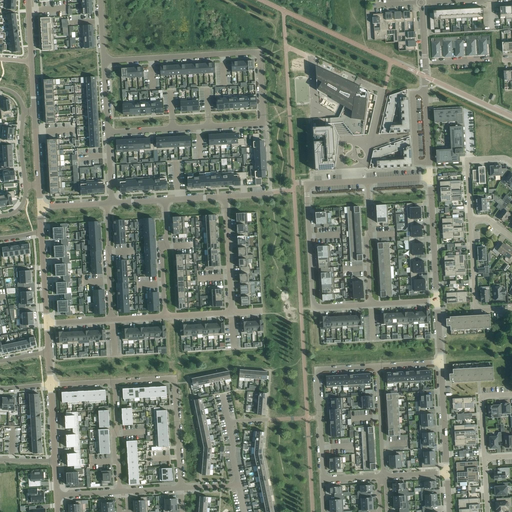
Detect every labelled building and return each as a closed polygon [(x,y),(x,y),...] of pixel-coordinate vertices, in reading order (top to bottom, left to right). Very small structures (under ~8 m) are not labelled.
[(430,30),(434,30),(435,30),(434,20),(440,20),(439,10),(433,11),(433,13),(429,13),(430,30)] [(413,12),(410,12),(410,11),(404,12),(404,13),(404,22),(405,32),(408,32),(408,22),(414,22),(414,21),(414,19),(413,19),(413,12)] [(385,13),(385,14),(386,20),(384,20),(385,30),(388,30),(388,23),(395,22),(395,13),(394,13),(391,13),(391,12),(385,13)] [(404,13),(401,13),(401,12),(394,12),(394,13),(395,13),(395,22),(396,29),(399,29),(398,22),(404,22),(404,13)] [(373,14),(373,17),(372,17),(373,24),(379,23),(380,30),(383,30),(382,14),(380,15),(380,14),(378,14),(373,14)] [(383,30),(380,30),(374,31),(374,34),(375,34),(375,36),(374,36),(375,40),(386,39),(385,35),(393,35),(394,42),(398,42),(398,36),(397,33),(399,33),(399,29),(396,29),(388,30),(385,30),(384,20),(386,20),(385,14),(383,14),(382,14),(383,30)] [(405,32),(399,33),(397,33),(398,36),(405,36),(405,42),(415,41),(414,38),(415,38),(415,32),(408,32),(405,32)] [(479,40),(480,55),(487,55),(486,39),(479,40)] [(467,40),(468,56),(475,55),(474,40),(467,40)] [(415,41),(405,42),(398,42),(398,46),(405,45),(406,51),(408,51),(411,51),(415,50),(415,47),(416,47),(416,41),(415,41)] [(452,57),(451,41),(443,42),(444,57),(452,57)] [(455,41),(456,56),(464,56),(463,41),(455,41)] [(432,42),(433,58),(440,57),(439,42),(432,42)] [(338,118),(353,136),(364,135),(369,92),(367,91),(368,90),(315,66),(317,91),(344,106),(338,118)] [(396,133),(408,132),(406,93),(402,93),(402,91),(389,96),(389,99),(390,99),(390,102),(388,102),(385,114),(386,114),(386,117),(384,118),(382,126),(383,126),(383,130),(381,130),(381,134),(389,134),(390,132),(396,131),(396,133)] [(4,108),(1,108),(1,116),(5,116),(5,114),(11,113),(11,110),(12,110),(11,106),(10,106),(10,100),(3,101),(4,108)] [(462,109),(434,111),(434,123),(435,123),(435,122),(436,122),(439,122),(439,123),(441,123),(442,123),(442,122),(443,122),(446,121),(446,122),(449,122),(450,122),(450,121),(451,121),(454,121),(454,122),(456,122),(457,122),(457,124),(463,124),(462,109)] [(1,124),(0,133),(13,134),(14,128),(7,128),(7,125),(1,124)] [(313,127),(315,171),(335,170),(339,137),(333,124),(325,124),(325,127),(313,127)] [(436,150),(437,163),(460,162),(459,157),(465,156),(463,126),(450,127),(451,149),(436,150)] [(0,133),(0,136),(0,142),(6,143),(6,140),(13,141),(13,134),(0,133)] [(259,134),(253,134),(253,147),(252,147),(252,148),(265,147),(264,143),(263,143),(263,141),(259,141),(259,134)] [(157,144),(153,144),(154,150),(157,150),(163,150),(162,138),(156,138),(157,144)] [(402,150),(411,146),(410,138),(406,139),(406,141),(403,141),(403,140),(394,143),(394,145),(391,146),(391,145),(379,149),(380,150),(376,151),(376,150),(373,151),(370,164),(372,164),(373,168),(377,167),(377,169),(412,167),(411,146),(403,149),(404,160),(381,161),(381,157),(382,157),(382,156),(383,156),(388,154),(390,154),(401,150),(401,149),(402,149),(402,150)] [(150,139),(144,139),(144,151),(154,150),(153,144),(150,144),(150,139)] [(490,166),(491,176),(501,175),(501,177),(504,176),(509,170),(506,168),(501,169),(501,166),(490,166)] [(472,170),(473,181),(479,180),(479,184),(485,184),(485,179),(485,176),(485,175),(485,174),(485,168),(484,167),(478,167),(478,168),(478,170),(478,171),(476,171),(473,171),(473,170),(472,170)] [(266,171),(254,172),(255,172),(256,185),(262,185),(261,177),(265,177),(265,175),(266,175),(266,171)] [(504,177),(500,182),(504,185),(506,183),(511,186),(510,187),(511,188),(511,173),(511,174),(511,173),(506,178),(504,177)] [(121,192),(127,192),(126,178),(126,179),(117,180),(118,186),(120,186),(121,192)] [(440,192),(451,191),(450,181),(440,182),(440,186),(440,187),(440,188),(440,192)] [(450,181),(451,191),(461,191),(461,187),(461,186),(461,185),(461,181),(450,181)] [(62,188),(50,188),(50,194),(55,194),(55,197),(60,197),(60,188),(62,188)] [(14,191),(4,193),(7,206),(13,205),(12,198),(15,198),(14,191)] [(451,191),(440,192),(441,196),(440,196),(441,196),(441,197),(440,197),(440,198),(441,198),(441,202),(451,201),(451,191)] [(461,191),(451,191),(451,201),(462,201),(462,197),(462,196),(461,195),(462,195),(461,191)] [(494,194),(483,195),(483,199),(476,199),(476,211),(478,211),(480,211),(486,211),(486,201),(493,200),(493,194),(494,194)] [(505,208),(511,201),(507,198),(502,205),(505,208)] [(504,222),(507,218),(510,214),(504,209),(498,217),(504,222)] [(247,213),(236,213),(236,218),(236,222),(238,222),(238,225),(237,225),(247,225),(247,221),(247,218),(247,213)] [(389,226),(388,222),(388,216),(376,217),(377,223),(382,223),(383,227),(389,226)] [(327,218),(315,219),(316,225),(323,224),(323,228),(329,227),(329,223),(328,224),(327,218)] [(452,218),(442,219),(442,223),(442,224),(442,225),(442,229),(453,228),(452,218)] [(463,218),(452,218),(453,228),(463,228),(463,224),(463,223),(463,222),(463,218)] [(60,227),(53,228),(53,234),(66,233),(66,227),(67,227),(67,224),(60,224),(60,227)] [(247,225),(237,225),(237,232),(237,233),(238,233),(238,236),(237,236),(237,237),(248,236),(248,232),(245,232),(245,229),(244,225),(247,225)] [(453,228),(442,229),(443,233),(442,233),(443,233),(443,234),(443,235),(443,239),(454,238),(453,228)] [(463,228),(453,228),(454,238),(464,238),(464,234),(464,233),(464,232),(463,228)] [(66,233),(53,234),(54,240),(61,239),(61,242),(68,242),(68,239),(66,239),(66,233)] [(248,236),(237,237),(238,240),(237,241),(238,245),(239,245),(239,248),(238,248),(249,247),(249,243),(246,244),(245,241),(245,236),(248,236)] [(62,246),(54,246),(54,252),(67,251),(67,245),(68,245),(68,242),(61,242),(62,246)] [(503,255),(509,247),(506,244),(505,245),(503,243),(501,246),(497,244),(492,251),(496,254),(498,255),(499,254),(500,254),(500,253),(503,255)] [(249,247),(238,248),(238,252),(238,256),(240,256),(240,259),(239,259),(254,259),(253,255),(248,255),(248,252),(247,248),(249,248),(249,247)] [(486,260),(485,247),(478,248),(478,261),(486,260)] [(511,248),(509,247),(503,255),(506,257),(505,258),(505,259),(505,260),(506,261),(510,264),(511,261),(511,254),(511,255),(511,254),(511,250),(511,248)] [(415,255),(423,255),(423,249),(409,250),(410,259),(413,258),(412,255),(415,255)] [(67,251),(54,252),(55,258),(62,258),(62,261),(69,260),(69,257),(67,257),(67,251)] [(448,256),(444,256),(444,260),(444,261),(444,262),(445,266),(455,265),(455,255),(453,255),(453,252),(448,253),(448,256)] [(465,255),(455,255),(455,265),(466,265),(465,261),(466,261),(465,261),(465,259),(466,259),(465,259),(465,255)] [(254,259),(239,259),(239,263),(239,268),(240,268),(240,271),(250,270),(250,266),(248,266),(248,264),(248,259),(254,259)] [(63,264),(55,264),(55,270),(68,270),(68,264),(69,264),(69,260),(62,261),(63,264)] [(455,265),(445,266),(445,270),(445,271),(445,272),(445,276),(456,276),(455,265)] [(466,265),(455,265),(456,276),(466,275),(466,271),(466,270),(466,269),(466,265)] [(23,268),(16,268),(17,271),(17,278),(31,277),(31,271),(23,271),(23,268)] [(68,270),(55,270),(56,276),(63,276),(63,279),(70,279),(70,275),(68,275),(68,270)] [(250,270),(240,271),(241,274),(239,274),(240,278),(240,282),(255,281),(249,281),(249,277),(249,274),(250,274),(250,270)] [(18,283),(17,283),(17,287),(24,287),(24,283),(32,283),(31,277),(17,278),(18,283)] [(363,287),(363,281),(357,281),(357,277),(351,278),(351,282),(353,282),(353,287),(363,287)] [(64,282),(56,283),(56,288),(69,288),(69,283),(71,282),(70,279),(63,279),(64,282)] [(255,281),(240,282),(240,283),(241,282),(241,285),(240,286),(240,290),(241,294),(251,293),(251,288),(251,285),(255,285),(255,281)] [(505,295),(505,289),(502,289),(501,287),(493,288),(494,300),(502,299),(502,295),(505,295)] [(69,288),(56,288),(57,294),(64,294),(65,297),(71,297),(71,293),(67,293),(67,288),(69,288)] [(24,289),(18,289),(18,292),(19,292),(20,298),(19,298),(33,298),(32,291),(25,292),(24,289)] [(481,297),(480,297),(481,300),(481,302),(485,302),(488,302),(488,299),(490,299),(490,295),(490,290),(481,291),(481,297)] [(447,303),(457,303),(457,292),(446,293),(446,297),(446,298),(447,298),(447,299),(446,299),(447,299),(447,303)] [(467,292),(457,292),(457,303),(468,302),(468,298),(467,298),(467,297),(468,297),(468,296),(467,296),(467,292)] [(251,293),(241,294),(242,294),(242,297),(241,297),(241,301),(241,305),(251,305),(250,300),(250,297),(252,297),(251,293)] [(65,300),(57,301),(58,307),(70,306),(68,306),(67,300),(72,300),(71,297),(65,297),(65,300)] [(19,304),(18,304),(19,308),(25,307),(25,304),(33,304),(33,298),(19,298),(19,304)] [(70,306),(58,307),(58,313),(65,312),(66,316),(72,315),(72,312),(71,312),(70,306)] [(26,309),(19,310),(19,319),(34,318),(34,312),(26,313),(26,309)] [(490,316),(446,319),(446,326),(450,326),(450,330),(490,328),(490,316)] [(34,318),(19,319),(20,319),(20,325),(20,329),(27,328),(27,325),(34,325),(34,318)] [(449,381),(493,379),(493,367),(452,369),(453,373),(449,374),(449,381)] [(197,377),(192,378),(192,383),(190,383),(191,387),(199,385),(197,377)] [(0,406),(0,411),(8,412),(9,398),(2,398),(2,406),(0,406)] [(9,398),(8,412),(9,412),(9,411),(14,411),(14,412),(18,412),(18,406),(15,406),(15,398),(9,398)] [(453,409),(463,408),(463,398),(452,399),(453,403),(452,403),(452,405),(453,405),(453,409)] [(473,398),(463,398),(463,408),(474,408),(474,404),(474,402),(473,398)] [(511,416),(511,406),(510,406),(510,403),(501,404),(501,414),(510,413),(510,416),(511,416)] [(499,405),(488,406),(488,409),(487,409),(487,414),(488,414),(488,418),(500,417),(499,405)] [(455,436),(465,435),(464,425),(454,426),(454,430),(454,432),(455,436)] [(475,425),(464,425),(465,435),(475,435),(475,431),(475,429),(475,425)] [(496,436),(490,437),(489,437),(489,441),(490,441),(490,448),(493,448),(493,449),(497,449),(496,448),(498,448),(497,442),(501,441),(501,432),(498,432),(498,433),(496,436)] [(466,445),(465,435),(455,436),(455,440),(455,442),(455,446),(466,445)] [(475,435),(465,435),(466,445),(476,445),(476,440),(476,439),(475,435)] [(168,441),(168,440),(156,441),(156,447),(152,447),(152,450),(162,450),(162,447),(169,447),(169,446),(168,443),(167,441),(168,441)] [(467,462),(467,472),(478,472),(477,468),(478,468),(478,466),(477,466),(477,461),(467,462)] [(457,473),(467,472),(467,462),(456,463),(456,467),(456,469),(457,473)] [(337,473),(343,472),(343,468),(340,469),(340,463),(343,463),(330,464),(330,469),(336,469),(337,473)] [(501,479),(505,479),(505,474),(509,474),(508,468),(499,468),(499,471),(497,472),(494,472),(494,475),(493,475),(493,479),(494,479),(494,480),(498,479),(498,480),(501,480),(501,479)] [(71,472),(66,472),(67,479),(78,478),(78,474),(83,474),(83,469),(81,469),(74,469),(74,470),(71,470),(71,472)] [(111,470),(101,471),(101,476),(101,479),(102,486),(101,486),(108,486),(108,483),(112,483),(112,482),(111,471),(111,470)] [(31,480),(30,480),(30,487),(40,486),(39,480),(43,480),(43,472),(39,473),(39,472),(35,472),(35,473),(31,473),(31,480)] [(457,483),(468,482),(467,472),(457,473),(457,477),(457,479),(457,483)] [(478,472),(467,472),(468,482),(478,482),(478,477),(478,475),(478,472)] [(78,478),(67,479),(67,485),(75,485),(75,488),(84,487),(83,482),(79,482),(78,478)] [(421,491),(429,491),(429,488),(436,488),(435,481),(422,482),(423,488),(421,488),(421,491)] [(400,490),(401,493),(408,492),(408,489),(404,489),(404,483),(393,484),(393,490),(400,490)] [(495,494),(495,495),(507,495),(506,486),(508,486),(508,483),(503,483),(503,486),(494,486),(495,490),(494,490),(494,494),(495,494)] [(357,495),(365,495),(365,492),(372,491),(371,485),(358,486),(358,492),(357,492),(357,495)] [(337,496),(344,496),(344,492),(342,493),(342,486),(329,487),(329,494),(337,493),(337,496)] [(28,490),(28,497),(29,497),(31,497),(31,503),(32,503),(32,502),(44,501),(44,502),(45,502),(44,492),(37,493),(37,489),(28,490)] [(424,500),(424,501),(436,500),(436,494),(429,494),(429,491),(421,491),(421,495),(425,495),(425,500),(424,500)] [(408,496),(408,492),(401,493),(401,496),(394,496),(394,502),(407,502),(407,496),(408,496)] [(361,498),(361,504),(373,504),(372,497),(365,498),(365,495),(357,495),(358,499),(361,498)] [(344,499),(344,496),(337,496),(337,499),(330,500),(330,506),(343,505),(343,499),(344,499)] [(510,497),(496,498),(497,498),(497,502),(495,502),(496,507),(497,507),(496,511),(508,511),(508,508),(507,508),(507,498),(510,498),(510,497)] [(469,499),(469,509),(480,508),(480,504),(480,503),(479,503),(479,498),(469,499)] [(459,510),(469,509),(469,499),(458,500),(458,504),(458,506),(459,506),(459,510)] [(422,507),(422,510),(430,510),(430,507),(437,506),(436,500),(424,501),(424,506),(422,507)] [(408,507),(407,502),(394,502),(394,509),(402,508),(402,511),(409,511),(409,507),(408,507)]
